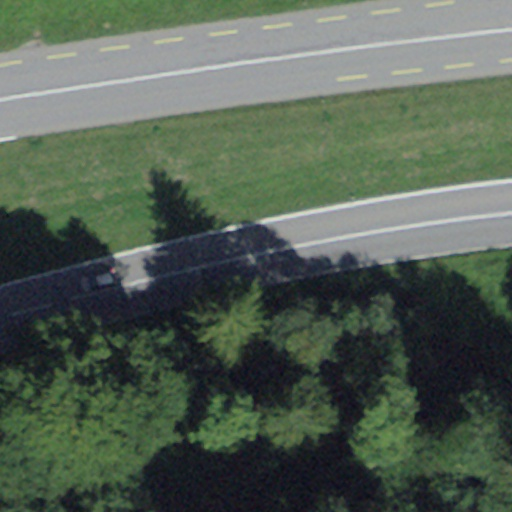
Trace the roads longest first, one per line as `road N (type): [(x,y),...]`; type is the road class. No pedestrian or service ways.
road 1 (tertiary): [(511,213),(265,253),(0,318)]
road 2 (primary): [(511,25),(0,99)]
